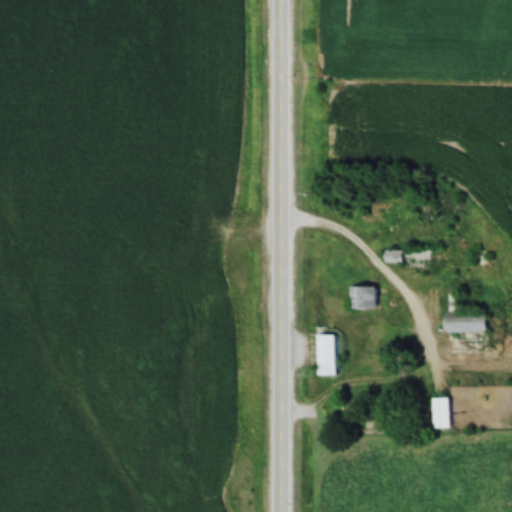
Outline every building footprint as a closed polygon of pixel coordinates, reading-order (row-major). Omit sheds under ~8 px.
[(381,264),(447,264),(447,250),(381,250),(381,264)] [(485,261),(474,252),(467,262),(477,270),(485,261)] [(346,310),(373,310),(373,289),(346,289),(346,310)] [(450,314),(492,313),(492,329),(451,329),(450,314)] [(323,370),(323,328),(343,328),(343,370),(323,370)] [(334,376),(334,336),(314,336),(314,376),(334,376)] [(439,423),(437,393),(454,392),(456,422),(439,423)] [(430,399),(430,430),(446,430),(446,399),(430,399)]
